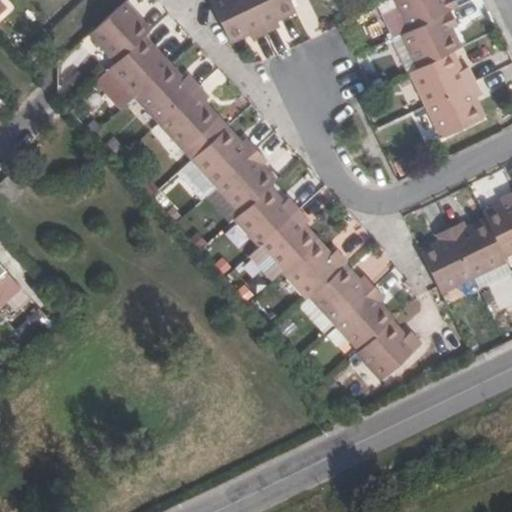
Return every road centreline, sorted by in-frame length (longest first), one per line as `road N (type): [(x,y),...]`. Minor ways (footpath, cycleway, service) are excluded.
road 1 (tertiary): [(223,511),(511,371)]
road 2 (residential): [(302,76),(354,185),(380,204),(511,143)]
